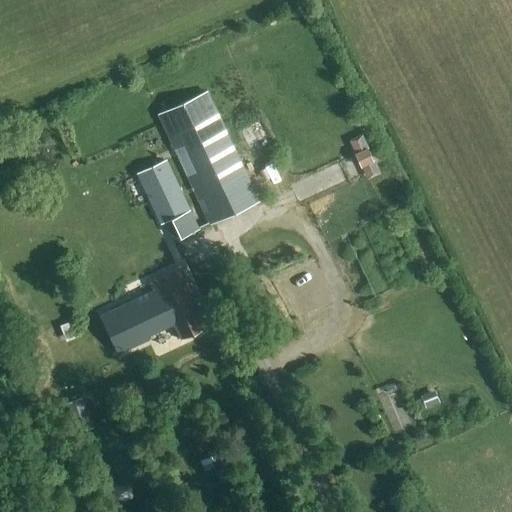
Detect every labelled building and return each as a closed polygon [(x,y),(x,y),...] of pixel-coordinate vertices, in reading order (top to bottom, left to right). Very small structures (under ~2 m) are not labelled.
[(206,92),(159,114),(169,137),(217,114),(206,92)] [(367,179),(380,173),(362,134),(349,140),(367,179)] [(188,210),(165,160),(138,174),(161,223),(188,210)] [(179,319),(190,343),(214,332),(200,299),(204,298),(191,268),(159,282),(164,293),(137,305),(150,332),(179,319)] [(35,283),(42,306),(62,300),(54,277),(35,283)] [(359,309),(375,300),(368,287),(351,296),(359,309)] [(136,302),(97,320),(96,321),(113,359),(154,340),(150,332),(137,305),(136,302)] [(65,364),(81,358),(70,332),(54,338),(65,364)] [(133,363),(136,379),(154,376),(151,360),(133,363)] [(400,377),(409,393),(429,382),(420,366),(400,377)] [(492,378),(473,390),(485,409),(504,398),(492,378)] [(214,389),(219,405),(239,397),(234,382),(214,389)] [(374,413),(396,403),(388,385),(366,395),(374,413)] [(425,408),(435,404),(430,392),(420,396),(425,408)] [(76,433),(92,428),(82,397),(65,403),(76,433)] [(191,409),(172,418),(182,439),(201,430),(191,409)] [(331,416),(315,424),(327,450),(343,442),(331,416)] [(92,438),(75,439),(76,456),(94,455),(92,438)] [(375,487),(394,480),(388,464),(369,471),(375,487)] [(213,507),(228,501),(220,482),(205,488),(213,507)] [(409,511),(407,503),(395,506),(396,511),(409,511)]
